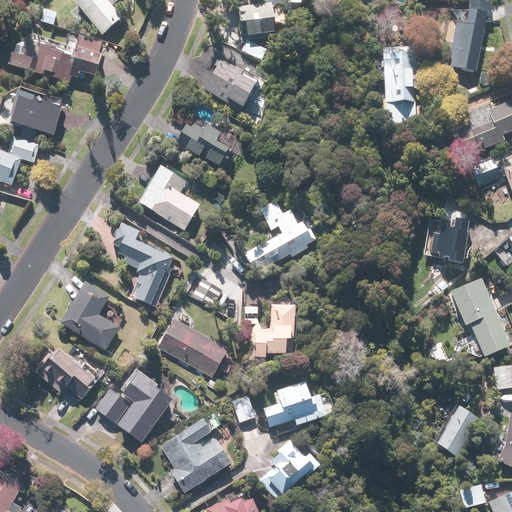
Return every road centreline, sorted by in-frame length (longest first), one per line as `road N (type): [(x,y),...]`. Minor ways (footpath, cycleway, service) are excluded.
road 1 (unclassified): [(186,0),(174,42),(0,317)]
road 2 (residential): [(0,412),(111,480),(141,511)]
